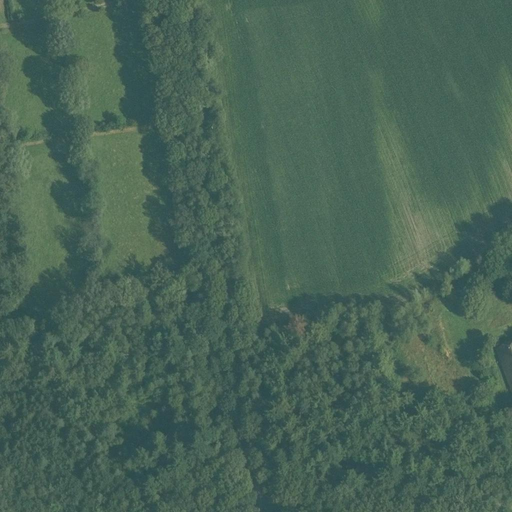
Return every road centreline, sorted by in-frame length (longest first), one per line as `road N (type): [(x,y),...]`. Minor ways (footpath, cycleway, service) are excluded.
road 1 (unclassified): [(257,511),(188,0)]
road 2 (unclassified): [(262,511),(511,499)]
road 3 (track): [(127,511),(199,466),(222,462),(251,473)]
